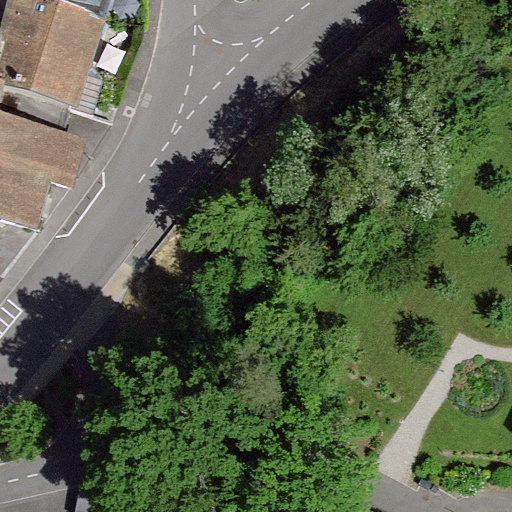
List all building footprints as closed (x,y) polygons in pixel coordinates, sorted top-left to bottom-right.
[(0,0),(0,44),(10,47),(19,11),(2,7),(3,0),(0,0)] [(19,11),(114,33),(123,0),(3,0),(2,7),(19,11)] [(0,99),(17,104),(88,123),(114,33),(19,11),(10,47),(0,93),(0,99)] [(0,93),(10,47),(0,44),(0,93)] [(82,199),(93,154),(9,134),(17,104),(0,99),(0,236),(47,244),(59,196),(82,199)]
